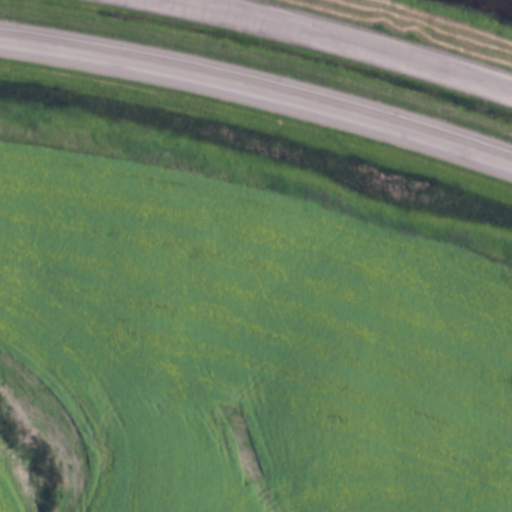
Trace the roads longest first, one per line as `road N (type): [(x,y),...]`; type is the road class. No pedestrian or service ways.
road 1 (trunk): [(0,36),(248,87),(511,162)]
road 2 (trunk): [(511,96),(158,0)]
